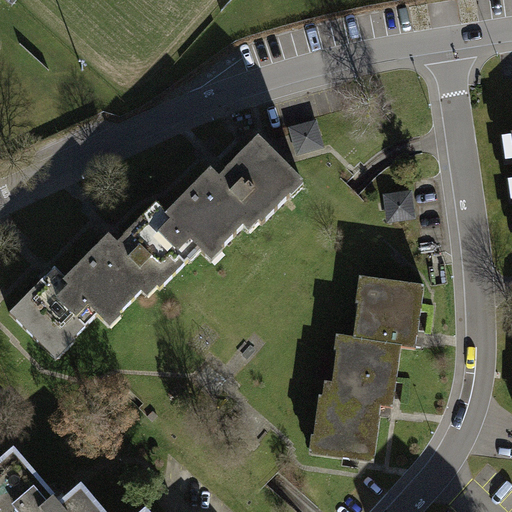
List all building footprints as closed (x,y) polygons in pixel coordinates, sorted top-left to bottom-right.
[(292,130),(298,155),(322,149),(316,124),(292,130)] [(210,169),(165,217),(199,250),(212,261),(258,211),(269,222),(304,186),(257,142),(222,180),(210,169)] [(406,192),(383,196),(386,220),(409,217),(406,192)] [(102,234),(58,281),(97,319),(109,331),(153,286),(159,292),(199,250),(165,217),(151,204),(113,245),(102,234)] [(55,362),(97,319),(58,281),(49,272),(7,316),(55,362)] [(427,288),(361,279),(353,343),(403,350),(418,352),(427,288)] [(353,343),(340,341),(333,386),(322,385),(312,453),(374,461),(382,408),(394,410),(403,350),(353,343)] [(100,511),(75,482),(56,499),(10,445),(0,453),(0,511),(100,511)]
